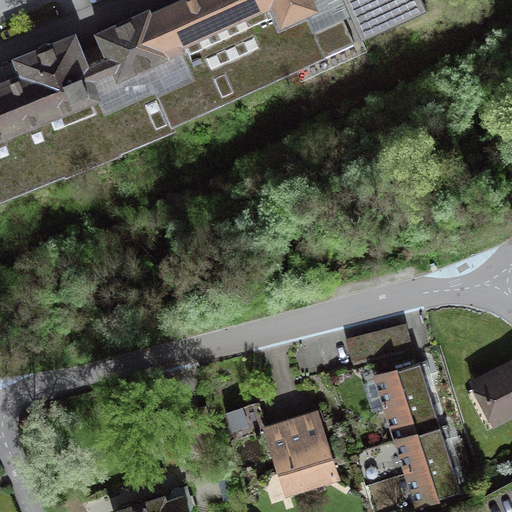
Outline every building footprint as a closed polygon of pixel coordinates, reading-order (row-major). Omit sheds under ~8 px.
[(102,34),(79,44),(98,87),(104,103),(156,80),(171,114),(353,35),(343,13),(312,26),(306,13),(278,25),(266,0),(276,0),(282,13),(310,0),(159,0),(99,26),(102,34)] [(348,0),(362,31),(427,2),(425,0),(348,0)] [(0,134),(41,119),(98,87),(79,44),(73,37),(17,59),(21,67),(0,75),(0,134)] [(98,87),(41,119),(64,174),(174,129),(171,114),(156,80),(104,103),(98,87)] [(0,200),(64,174),(41,119),(0,134),(0,200)] [(408,329),(349,342),(353,360),(413,347),(408,329)] [(378,373),(389,406),(430,393),(420,360),(378,373)] [(495,426),(511,416),(511,373),(477,392),(495,426)] [(440,424),(430,393),(389,406),(398,437),(440,424)] [(209,414),(185,420),(193,452),(217,445),(209,414)] [(340,479),(319,420),(269,438),(291,497),(340,479)] [(398,437),(408,469),(450,457),(440,424),(398,437)] [(463,498),(450,457),(408,469),(421,511),(463,498)] [(184,511),(181,503),(155,511),(184,511)]
